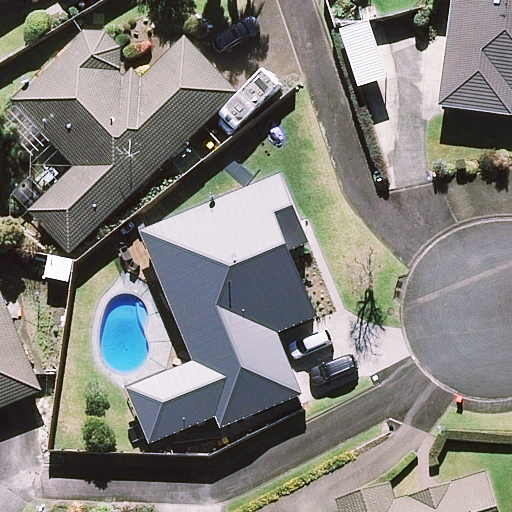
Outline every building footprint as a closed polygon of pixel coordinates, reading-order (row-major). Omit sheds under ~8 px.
[(511,0),(442,0),(456,2),(442,110),(511,119),(511,0)] [(142,73),(97,27),(15,106),(19,111),(6,124),(30,149),(44,136),(77,170),(31,214),(72,257),(236,98),(179,38),(142,73)] [(274,267),(254,217),(159,255),(202,364),(130,393),(152,447),(222,419),(224,425),(297,396),(274,338),(261,343),(251,318),(274,309),(259,273),(274,267)] [(0,412),(43,395),(0,290),(0,412)] [(498,511),(487,475),(395,503),(390,487),(339,503),(341,511),(498,511)]
